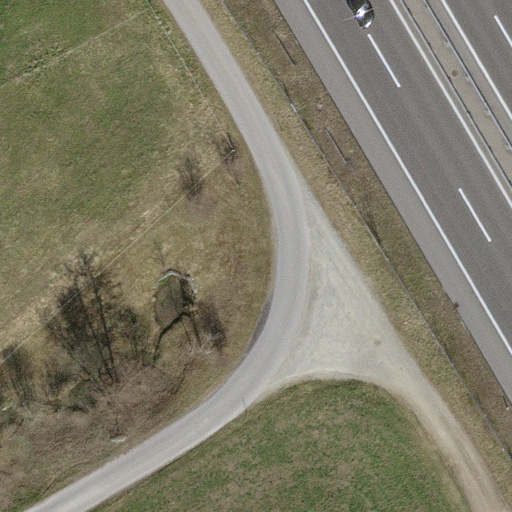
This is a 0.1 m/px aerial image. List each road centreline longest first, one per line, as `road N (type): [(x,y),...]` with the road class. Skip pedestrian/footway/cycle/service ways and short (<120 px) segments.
road 1 (track): [(173,0),(262,132),(283,180),(294,262),(287,302)]
road 2 (track): [(287,302),(254,375),(218,410),(53,511)]
road 3 (motorway): [(348,0),(511,277)]
road 4 (track): [(287,302),(352,325),(377,349),(440,425),(488,511)]
